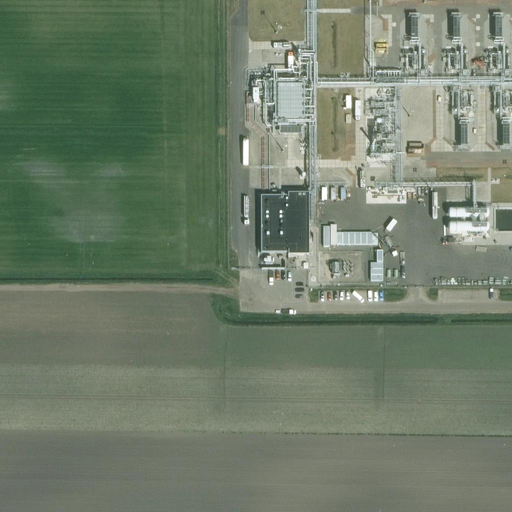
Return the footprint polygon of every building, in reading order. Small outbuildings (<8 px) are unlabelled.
[(458,16),(444,16),(444,75),(466,75),(466,52),(458,52),(458,16)] [(500,16),(486,16),(486,75),(499,75),(507,75),(507,52),(500,52),(500,16)] [(416,17),(401,17),(401,75),(415,75),(423,75),(423,53),(416,52),(416,17)] [(307,53),(288,53),(288,74),(249,74),(249,94),(249,104),(262,104),(262,126),(273,126),(273,139),(299,139),(299,125),(309,125),(314,125),(314,87),(314,86),(314,85),(314,84),(314,81),(314,53),(312,53),(307,53)] [(451,91),(451,150),(465,150),(465,114),(472,114),(472,91),(464,91),(451,91)] [(493,91),(494,149),(508,149),(508,114),(511,113),(511,91),(506,91),(493,91)] [(391,99),(364,99),(364,158),(391,158),(391,99)] [(307,225),(307,194),(287,194),(287,196),(264,196),(260,196),(260,253),(287,253),(287,255),(307,255),(307,225)] [(452,232),(495,231),(494,207),(481,207),(481,201),(448,202),(449,213),(452,213),(452,232)]
